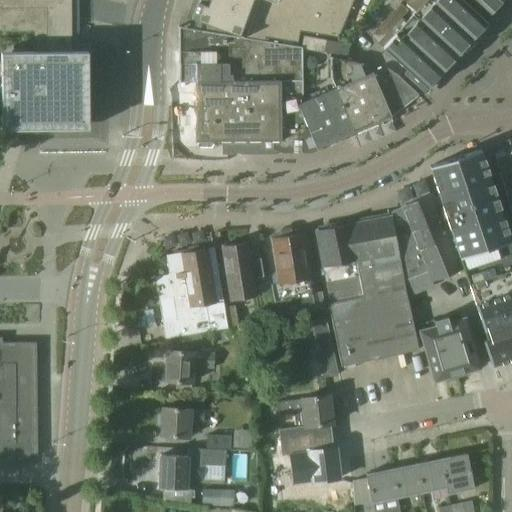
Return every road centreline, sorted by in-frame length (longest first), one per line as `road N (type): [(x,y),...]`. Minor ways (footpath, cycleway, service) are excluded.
road 1 (residential): [(138,195),(316,190),(390,164),(449,126),(511,120)]
road 2 (tertiary): [(148,48),(127,158),(82,264),(87,293)]
road 3 (tertiary): [(72,477),(87,293)]
road 4 (residential): [(341,434),(506,403)]
road 5 (tertiary): [(138,195),(158,131),(148,48)]
